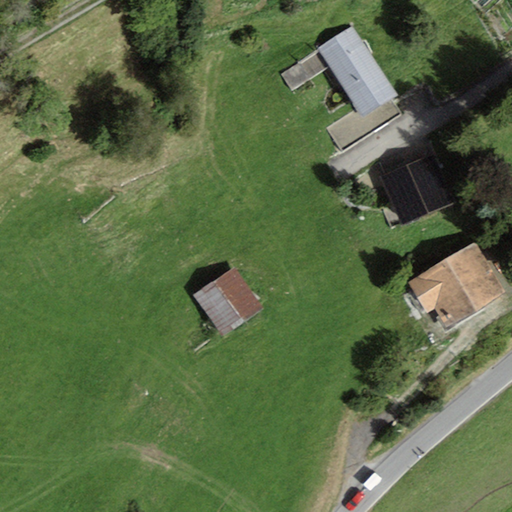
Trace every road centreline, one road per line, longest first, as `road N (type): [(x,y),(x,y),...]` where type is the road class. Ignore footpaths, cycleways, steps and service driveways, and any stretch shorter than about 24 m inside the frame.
road 1 (tertiary): [(351,511),(511,369)]
road 2 (residential): [(345,167),(511,67)]
